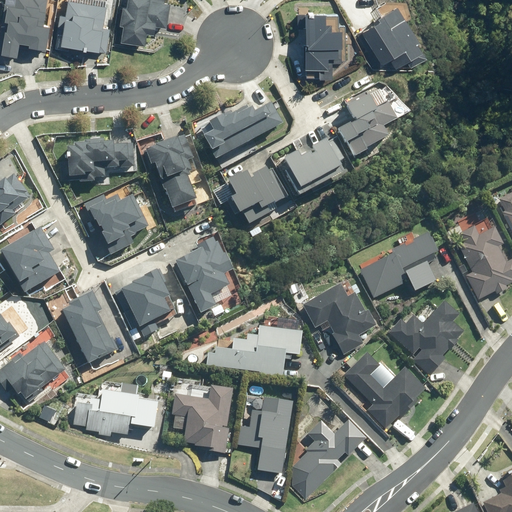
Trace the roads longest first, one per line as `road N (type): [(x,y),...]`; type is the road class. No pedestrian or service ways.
road 1 (residential): [(0,119),(26,104),(179,85),(238,41)]
road 2 (residential): [(0,441),(86,478),(227,511)]
road 3 (residential): [(423,465),(511,352)]
road 4 (unknown): [(312,376),(423,465)]
